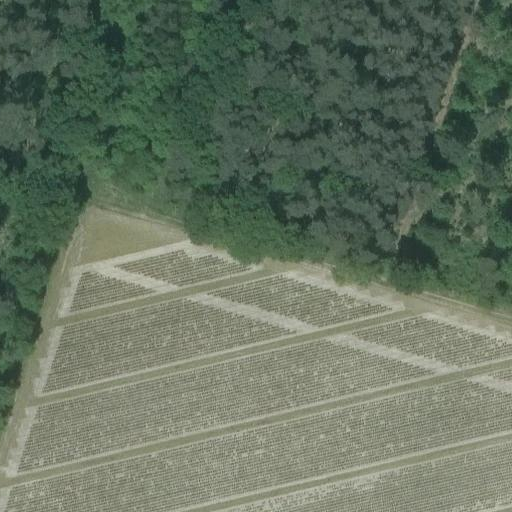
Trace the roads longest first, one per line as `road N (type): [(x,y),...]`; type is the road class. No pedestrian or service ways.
road 1 (track): [(0,175),(511,326)]
road 2 (track): [(384,286),(482,0)]
